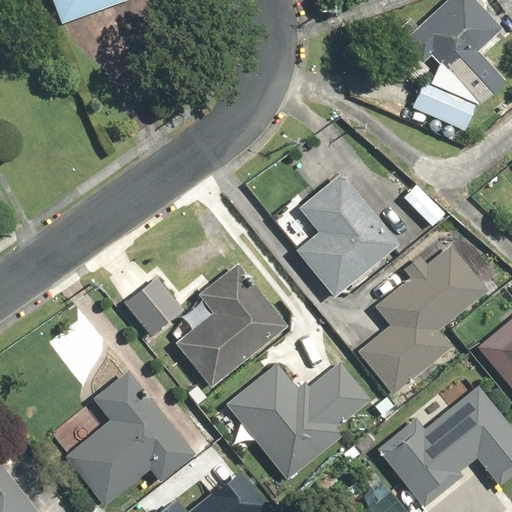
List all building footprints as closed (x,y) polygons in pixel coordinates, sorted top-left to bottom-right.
[(49,0),(57,22),(118,0),(49,0)] [(499,30),(470,0),(441,0),(398,41),(420,65),(428,57),(452,82),(480,56),(476,52),(499,30)] [(476,97),(421,77),(409,110),(440,122),(435,135),(462,145),(463,145),(464,145),(465,144),(466,144),(466,143),(467,143),(467,142),(468,142),(468,141),(468,140),(469,140),(469,139),(469,138),(469,137),(469,136),(469,135),(468,134),(468,133),(468,132),(467,132),(464,131),(476,97)] [(331,297),(399,245),(378,217),(374,220),(339,174),(296,207),(314,231),(292,247),(331,297)] [(444,212),(414,184),(401,197),(431,225),(444,212)] [(387,323),(353,349),(389,394),(451,345),(439,329),(488,290),(468,265),(481,254),(467,237),(456,245),(451,239),(425,260),(420,253),(398,269),(405,279),(373,305),(387,323)] [(196,293),(208,309),(169,338),(207,387),(286,327),(236,262),(196,293)] [(155,274),(120,302),(148,337),(183,310),(155,274)] [(511,390),(511,312),(473,344),(511,390)] [(278,356),(224,398),(281,472),(338,428),(335,424),(370,396),(337,353),(299,382),(278,356)] [(91,400),(106,418),(61,456),(102,505),(146,468),(156,480),(192,450),(125,371),(91,400)] [(511,474),(511,430),(473,384),(422,426),(414,416),(374,448),(422,505),(457,476),(455,473),(474,458),(497,486),(511,474)] [(0,511),(35,511),(0,467),(0,511)] [(243,511),(259,499),(232,467),(193,500),(203,511),(243,511)]
